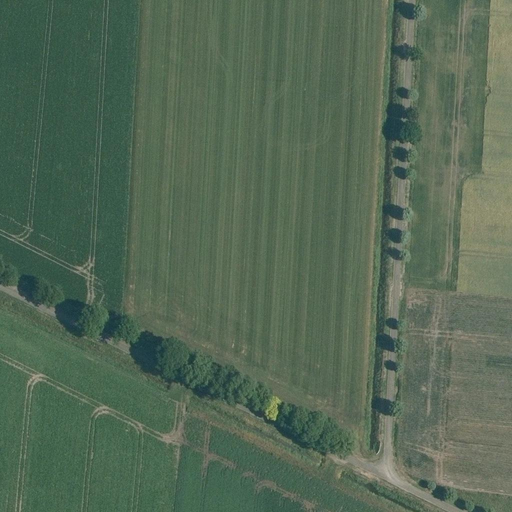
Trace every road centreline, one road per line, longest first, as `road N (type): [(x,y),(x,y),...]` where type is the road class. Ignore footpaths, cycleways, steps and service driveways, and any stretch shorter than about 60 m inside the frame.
road 1 (unclassified): [(375,478),(401,0)]
road 2 (unclassified): [(375,478),(0,290)]
